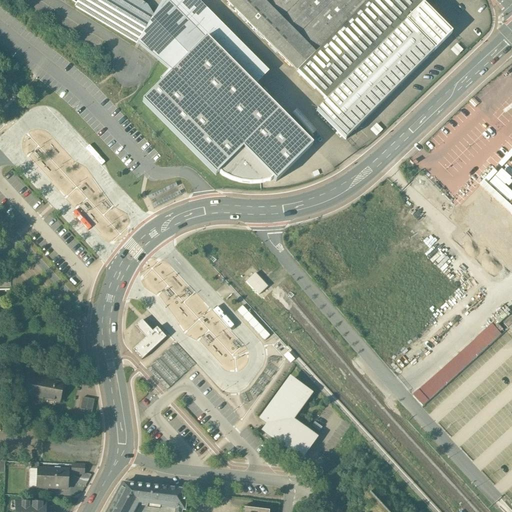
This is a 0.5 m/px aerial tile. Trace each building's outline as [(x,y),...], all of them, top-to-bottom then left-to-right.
[(77,0),(75,5),(92,16),(102,0),(77,0)] [(151,15),(125,0),(102,0),(92,16),(136,43),(151,15)] [(192,0),(159,0),(151,15),(136,43),(178,73),(208,43),(256,90),(268,77),(192,0)] [(226,0),(325,99),(405,20),(422,3),(419,0),(226,0)] [(451,32),(422,3),(405,20),(433,49),(451,32)] [(344,138),(433,49),(405,20),(325,99),(314,110),(344,138)] [(256,90),(208,43),(178,73),(144,107),(217,180),(244,153),(274,184),(311,146),(256,90)] [(453,213),(511,267),(511,212),(481,184),(453,213)] [(150,193),(154,205),(180,197),(176,186),(150,193)] [(268,287),(255,274),(246,282),(258,296),(268,287)] [(164,337),(156,328),(152,332),(140,320),(134,326),(145,337),(133,348),(142,358),(164,337)] [(492,324),(413,395),(421,404),(501,334),(492,324)] [(294,360),(287,352),(283,356),(290,363),(294,360)] [(42,380),(26,376),(22,394),(59,401),(62,384),(53,382),(54,379),(43,377),(42,380)] [(314,438),(290,420),(309,394),(290,380),(262,419),(269,424),(265,430),(272,435),(271,436),(300,457),(314,438)] [(98,398),(86,396),(84,406),(96,409),(98,398)] [(346,460),(336,450),(331,455),(341,465),(346,460)] [(29,476),(37,477),(37,469),(38,469),(38,463),(29,462),(29,476)] [(83,465),(72,464),(72,474),(83,474),(83,465)] [(38,469),(37,469),(37,477),(37,487),(66,489),(67,470),(38,469)] [(121,482),(108,511),(138,511),(140,506),(176,510),(176,511),(185,511),(188,508),(189,490),(160,487),(155,485),(121,482)] [(44,511),(45,503),(15,502),(15,510),(14,511),(44,511)]
